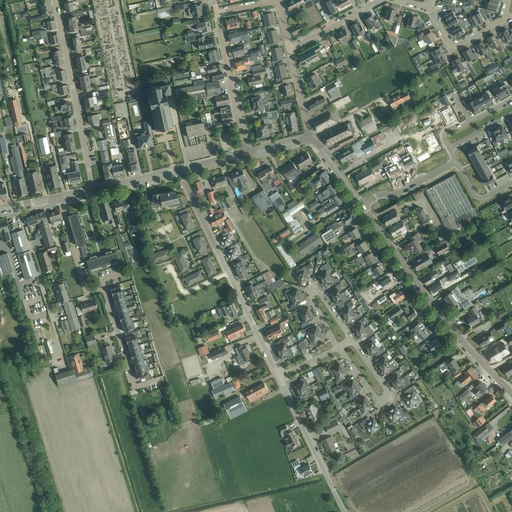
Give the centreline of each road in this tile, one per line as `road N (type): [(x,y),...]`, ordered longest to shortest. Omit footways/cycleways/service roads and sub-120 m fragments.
road 1 (residential): [(159,379),(134,386),(103,286),(84,285),(58,196)]
road 2 (secondary): [(511,393),(435,308),(361,205)]
road 3 (unclassified): [(278,376),(178,170)]
road 4 (unclassified): [(93,189),(54,0)]
road 5 (unclassified): [(344,511),(278,376)]
road 6 (tertiary): [(245,153),(216,12)]
road 7 (residential): [(350,339),(386,397),(374,395),(338,347)]
road 8 (residential): [(338,347),(314,289),(350,339)]
